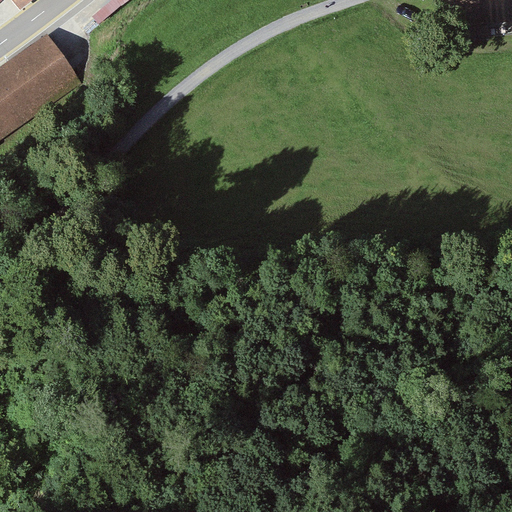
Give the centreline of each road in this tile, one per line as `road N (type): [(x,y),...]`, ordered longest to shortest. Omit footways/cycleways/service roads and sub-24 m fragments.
road 1 (track): [(350,0),(250,42),(144,123),(0,296)]
road 2 (track): [(273,511),(321,448),(511,405)]
